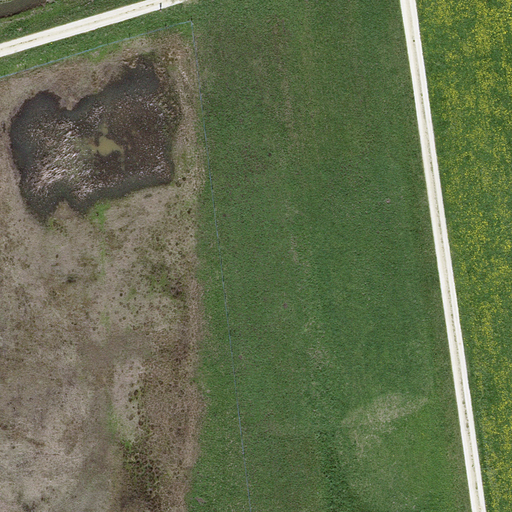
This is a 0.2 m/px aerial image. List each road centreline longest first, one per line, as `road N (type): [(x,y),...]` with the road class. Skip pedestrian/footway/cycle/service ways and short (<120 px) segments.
road 1 (track): [(408,0),(478,511)]
road 2 (track): [(161,0),(0,49)]
